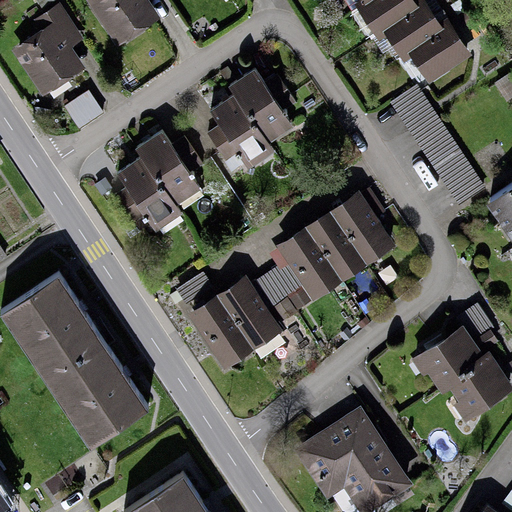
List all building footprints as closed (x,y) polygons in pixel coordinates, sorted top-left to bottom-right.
[(91,0),(119,39),(156,13),(147,0),(91,0)] [(358,8),(369,0),(343,0),(352,12),(358,8)] [(385,29),(419,6),(414,0),(369,0),(358,8),(378,35),(385,29)] [(409,47),(443,23),(427,0),(419,6),(385,29),(401,53),(409,47)] [(40,30),(14,46),(42,89),(81,64),(69,44),(80,37),(59,4),(34,20),(40,30)] [(443,23),(409,47),(434,82),(474,54),(449,19),(443,23)] [(232,80),(239,90),(214,107),(224,121),(216,126),(210,130),(228,158),(238,151),(244,159),(272,140),(267,132),(290,117),(284,109),(295,101),(277,74),(266,81),(262,75),(255,65),(232,80)] [(483,188),(433,110),(416,84),(391,100),(400,114),(408,126),(427,156),(459,204),(483,188)] [(139,144),(145,153),(118,170),(124,180),(128,185),(115,194),(133,221),(146,213),(151,221),(178,204),(173,196),(197,180),(191,171),(204,163),(186,135),(173,143),(170,138),(163,129),(139,144)] [(511,189),(491,204),(511,234),(511,250),(511,251),(511,250),(511,189)] [(342,278),(366,261),(395,242),(359,190),(346,199),(331,209),(320,217),(306,226),(295,233),(279,243),(314,296),(342,278)] [(286,258),(252,278),(279,321),(313,300),(286,258)] [(125,373),(100,335),(86,315),(58,274),(7,309),(49,370),(96,440),(147,405),(125,373)] [(230,285),(217,293),(205,301),(189,311),(222,364),(251,346),(281,327),(247,274),(230,285)] [(447,383),(487,354),(464,322),(415,358),(438,390),(447,383)] [(487,354),(447,383),(471,416),(511,385),(511,379),(491,351),(487,354)] [(360,399),(292,445),(327,496),(343,486),(360,511),(364,511),(414,479),(360,399)] [(183,471),(132,507),(135,511),(211,511),(183,471)] [(0,506),(11,500),(0,483),(0,506)] [(511,483),(500,499),(511,507),(511,483)] [(505,511),(491,502),(483,511),(505,511)]
